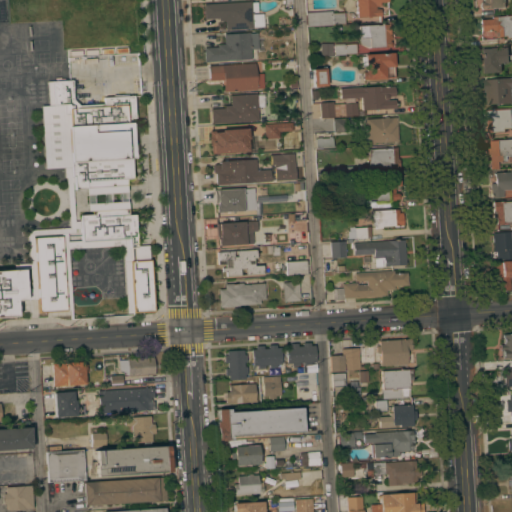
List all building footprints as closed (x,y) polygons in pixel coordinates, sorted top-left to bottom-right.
[(387,0),(388,1),(380,2),(380,6),(375,6),(375,9),(380,8),(381,21),(379,22),(379,16),(370,16),(370,17),(367,17),(357,17),(357,13),(355,14),(355,10),(357,10),(356,0),(387,0)] [(504,0),(505,7),(494,7),(494,8),(482,9),(480,7),(480,4),(481,2),(483,1),(483,0),(504,0)] [(250,1),(251,2),(257,2),(257,12),(251,12),(251,14),(262,13),(263,27),(252,27),(252,28),(225,30),(225,20),(218,20),(218,18),(204,19),(203,4),(250,1)] [(308,26),(307,12),(331,10),(331,13),(343,12),(344,23),(308,26)] [(511,15),(511,37),(508,38),(508,36),(500,36),(500,32),(496,32),(496,30),(480,31),(480,19),(492,18),(491,16),(511,15)] [(377,24),(377,25),(388,24),(388,22),(389,22),(390,35),(391,36),(391,39),(389,40),(390,41),(391,41),(391,45),(390,47),(384,47),(384,46),(369,47),(360,44),(358,38),(359,38),(358,25),(377,24)] [(204,62),(203,47),(217,46),(217,44),(224,44),(223,34),(249,32),(249,33),(257,33),(258,48),(250,49),(251,59),(204,62)] [(332,56),(320,56),(320,43),(332,43),(332,56)] [(345,54),(333,55),(333,43),(344,43),(344,44),(356,43),(356,53),(345,54)] [(482,73),(481,48),(508,46),(509,63),(501,63),(502,72),(482,73)] [(394,66),(393,66),(394,77),(385,78),(385,79),(365,80),(365,79),(363,79),(362,71),(365,71),(365,66),(362,66),(361,56),(364,56),(364,55),(393,53),(394,66)] [(254,62),(255,74),(262,73),(263,88),(256,89),(256,90),(223,92),(222,80),(209,80),(208,65),(254,62)] [(312,69),(325,68),(326,85),(313,86),(312,69)] [(511,103),(487,104),(486,91),(485,92),(484,79),(486,78),(486,79),(511,77),(511,103)] [(296,87),(289,87),(288,79),(295,79),(296,87)] [(0,270),(14,270),(13,264),(29,263),(27,230),(69,228),(66,177),(64,177),(64,167),(44,168),(40,106),(48,106),(47,81),(71,80),(72,99),(75,99),(75,103),(78,103),(78,105),(104,104),(104,98),(133,96),(134,118),(130,118),(133,158),(130,158),(132,178),(125,178),(126,192),(86,194),(85,188),(74,189),(74,182),(72,182),(74,221),(80,221),(80,215),(92,214),(91,210),(87,211),(87,204),(127,201),(127,215),(134,214),(136,246),(148,245),(153,311),(126,313),(122,245),(68,248),(72,310),(38,312),(38,299),(15,301),(16,316),(0,316),(0,270)] [(319,102),(333,101),(333,105),(343,104),(343,98),(340,98),(339,88),(378,86),(378,87),(394,86),(394,96),(388,97),(388,98),(387,99),(385,100),(394,99),(395,108),(366,110),(366,115),(320,118),(319,102)] [(258,120),(211,124),(210,109),(224,108),(224,105),(230,105),(229,95),(256,93),(256,94),(264,94),(265,107),(257,107),(258,118),(258,120)] [(511,107),(511,128),(505,129),(505,132),(489,133),(488,119),(486,119),(485,109),(511,107)] [(397,142),(364,143),(364,137),(366,137),(365,126),(364,125),(364,124),(364,123),(364,121),(365,120),(365,119),(383,118),(383,117),(387,117),(396,117),(397,142)] [(332,119),(345,118),(346,131),(333,132),(332,119)] [(263,124),(291,123),(292,130),(278,131),(278,137),(264,138),(263,124)] [(221,130),(247,129),(248,140),(247,140),(247,152),(211,154),(211,146),(209,146),(209,131),(221,131),(221,130)] [(321,138),(327,137),(327,136),(332,136),(332,147),(316,148),(315,138),(320,137),(321,138)] [(511,138),(511,155),(504,156),(505,161),(497,161),(497,169),(490,169),(488,148),(491,148),(490,140),(511,138)] [(396,147),(397,159),(398,159),(398,167),(368,169),(367,149),(396,147)] [(275,181),(274,166),(278,166),(278,165),(281,165),(280,154),(294,153),(295,179),(275,181)] [(216,185),(215,173),(214,173),(212,172),(212,166),(213,164),(218,164),(218,161),(255,159),(255,170),(269,169),(270,181),(216,185)] [(509,171),(509,170),(511,169),(511,194),(511,195),(511,190),(502,190),(503,197),(490,197),(489,184),(495,183),(494,181),(492,181),(492,175),(494,175),(494,172),(509,171)] [(368,199),(367,190),(373,189),(372,181),(385,180),(385,177),(399,176),(400,186),(394,186),(394,193),(397,193),(399,195),(399,198),(396,200),(395,200),(395,206),(375,207),(375,208),(357,209),(357,200),(368,199)] [(242,198),(254,198),(255,215),(243,216),(243,211),(216,212),(215,205),(217,205),(217,203),(215,203),(214,190),(242,188),(242,198)] [(511,222),(496,223),(495,210),(493,210),(492,202),(503,201),(511,200),(511,222)] [(397,209),(398,212),(401,212),(402,225),(381,226),(381,228),(375,228),(374,219),(372,219),(371,210),(397,209)] [(217,238),(219,238),(219,236),(217,236),(216,223),(233,222),(233,217),(237,216),(237,222),(256,221),(256,231),(252,231),(253,243),(218,246),(217,238)] [(347,238),(347,231),(348,231),(348,227),(353,227),(353,228),(365,227),(365,226),(369,226),(370,238),(366,238),(354,238),(349,238),(347,238)] [(511,258),(496,259),(496,251),(492,252),(491,232),(511,230),(511,258)] [(404,239),(405,265),(374,267),(373,254),(353,255),(352,243),(404,239)] [(329,243),(344,242),(345,257),(330,258),(329,243)] [(255,249),(256,258),(253,258),(253,265),(262,264),(263,273),(226,276),(226,271),(222,271),(222,267),(225,267),(225,264),(218,264),(217,252),(255,249)] [(306,260),(307,274),(286,275),(285,261),(306,260)] [(496,270),(494,270),(494,263),(511,262),(511,278),(509,279),(509,290),(497,290),(496,270)] [(343,298),(343,299),(335,300),(334,288),(342,288),(342,283),(356,282),(356,285),(366,284),(365,280),(354,281),(353,273),(393,270),(393,273),(406,272),(407,285),(394,286),(394,289),(386,290),(386,295),(343,298)] [(298,281),(299,300),(283,301),(281,282),(298,281)] [(239,305),(239,306),(219,307),(218,289),(224,289),(224,284),(242,283),(242,284),(264,283),(265,299),(259,299),(260,304),(239,305)] [(511,334),(511,357),(502,358),(502,357),(500,357),(500,345),(503,344),(503,342),(502,342),(502,338),(503,338),(503,334),(511,334)] [(410,338),(411,350),(406,350),(406,352),(414,351),(415,364),(406,364),(380,365),(379,352),(376,352),(375,346),(378,346),(378,340),(410,338)] [(285,347),(289,347),(289,344),(297,344),(297,346),(302,346),(302,343),(310,343),(310,345),(314,345),(315,361),(310,362),(311,365),(303,365),(303,362),(298,363),(298,365),(291,366),(291,363),(286,363),(285,347)] [(251,349),(255,349),(255,346),(263,346),(263,348),(268,348),(268,346),(276,345),(276,347),(280,347),(281,364),(276,364),(276,367),(269,367),(269,365),(264,365),(264,368),(257,368),(257,365),(252,366),(251,349)] [(243,350),(243,355),(246,355),(246,361),(243,361),(244,367),(246,367),(247,374),(244,374),(244,377),(228,379),(227,375),(224,376),(224,368),(227,368),(227,362),(224,362),(223,355),(226,355),(226,350),(243,350)] [(344,370),(344,371),(330,372),(329,355),(343,354),(343,355),(352,355),(352,364),(357,363),(357,369),(344,370)] [(126,359),(126,358),(153,357),(154,375),(128,377),(127,375),(125,375),(124,372),(118,370),(118,360),(126,359)] [(83,361),(83,364),(86,364),(87,372),(84,372),(85,384),(53,386),(51,363),(83,361)] [(511,368),(511,385),(504,386),(503,369),(511,368)] [(411,369),(412,380),(409,380),(409,382),(410,382),(410,385),(409,385),(410,397),(382,398),(382,387),(380,387),(380,383),(381,383),(380,370),(411,369)] [(358,371),(367,370),(367,381),(359,382),(358,371)] [(344,386),(331,387),(331,373),(344,373),(344,386)] [(121,374),(122,384),(110,385),(110,375),(121,374)] [(280,395),(275,396),(275,398),(268,399),(267,396),(262,396),(261,377),(278,376),(280,395)] [(246,384),(246,379),(252,379),(253,383),(255,403),(229,404),(229,402),(225,402),(225,392),(228,392),(228,385),(246,384)] [(102,391),(102,389),(153,387),(153,397),(150,397),(150,401),(147,402),(147,410),(99,413),(97,391),(102,391)] [(53,393),(72,391),(73,400),(75,400),(75,406),(82,405),(83,414),(55,417),(53,393)] [(385,400),(386,411),(374,411),(374,401),(385,400)] [(411,404),(411,410),(415,410),(416,419),(412,419),(412,426),(399,427),(399,424),(394,424),(394,427),(379,428),(378,416),(389,416),(389,412),(391,412),(391,405),(411,404)] [(218,421),(217,411),(229,410),(229,412),(301,407),(302,431),(230,436),(230,439),(218,440),(217,427),(216,427),(215,421),(217,421),(218,421)] [(150,416),(150,423),(154,423),(154,433),(151,433),(152,441),(132,442),(131,425),(124,426),(123,418),(130,418),(130,417),(150,416)] [(356,426),(347,426),(347,418),(355,418),(356,426)] [(0,428),(29,427),(31,448),(0,449),(0,428)] [(370,457),(369,444),(371,444),(371,442),(363,443),(363,434),(374,433),(374,432),(412,430),(413,439),(414,439),(414,443),(411,443),(411,450),(398,451),(398,456),(370,457)] [(105,432),(106,446),(91,446),(90,433),(105,432)] [(338,447),(338,434),(353,433),(353,446),(338,447)] [(283,467),(264,468),(264,467),(263,467),(262,462),(264,462),(264,456),(272,455),(272,451),(268,451),(268,438),(282,437),(283,450),(281,450),(281,451),(283,457),(283,467)] [(167,445),(168,456),(169,456),(170,471),(95,476),(93,451),(167,445)] [(257,445),(259,464),(234,465),(234,460),(230,461),(229,453),(233,452),(233,446),(257,445)] [(84,480),(49,482),(47,451),(82,449),(84,480)] [(302,466),(301,452),(318,451),(319,465),(302,466)] [(419,467),(420,476),(416,476),(416,484),(387,486),(386,474),(372,475),(372,470),(367,471),(367,467),(360,468),(360,463),(373,462),(373,463),(415,460),(415,467),(419,467)] [(352,476),(340,477),(339,465),(351,464),(352,476)] [(299,471),(299,478),(283,480),(283,479),(279,479),(279,473),(299,471)] [(234,495),(233,484),(237,484),(236,476),(247,475),(247,474),(252,474),(252,475),(257,474),(258,482),(262,481),(263,491),(258,492),(259,493),(234,495)] [(164,477),(166,500),(84,505),(82,482),(164,477)] [(31,485),(32,508),(6,510),(5,504),(2,504),(1,493),(5,493),(5,487),(31,485)] [(370,511),(370,505),(379,504),(378,494),(415,492),(415,503),(422,502),(422,511),(370,511)] [(361,511),(346,511),(345,497),(361,496),(361,511)] [(311,511),(293,511),(293,499),(311,498),(311,511)] [(262,501),(262,502),(263,502),(264,511),(265,511),(231,511),(231,503),(262,501)]
